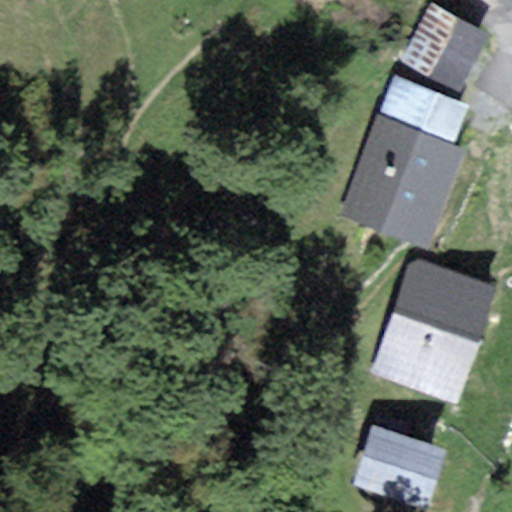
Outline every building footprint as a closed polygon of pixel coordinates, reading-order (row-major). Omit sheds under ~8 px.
[(475,37),(429,12),(404,65),(449,87),(475,37)] [(382,123),(431,143),(447,105),(399,83),(382,123)] [(431,143),(382,123),(379,122),(345,211),(414,239),(450,151),(431,143)] [(450,397),(487,293),(474,289),(411,266),(373,371),(450,397)] [(360,475),(416,495),(431,453),(389,438),(394,424),(369,414),(358,441),(371,446),(360,475)]
